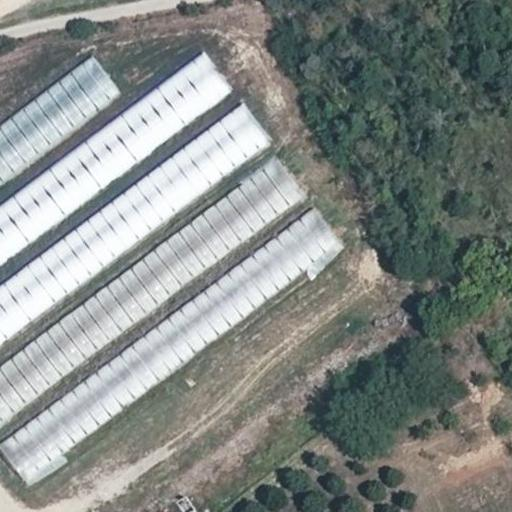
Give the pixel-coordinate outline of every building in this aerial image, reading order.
[(202,49),(0,202),(0,272),(237,95),(202,49)] [(92,55),(0,123),(0,186),(122,94),(92,55)] [(240,100),(0,281),(0,350),(275,145),(240,100)] [(275,154),(0,362),(0,431),(310,199),(275,154)] [(317,205),(0,445),(32,489),(353,250),(317,205)]
